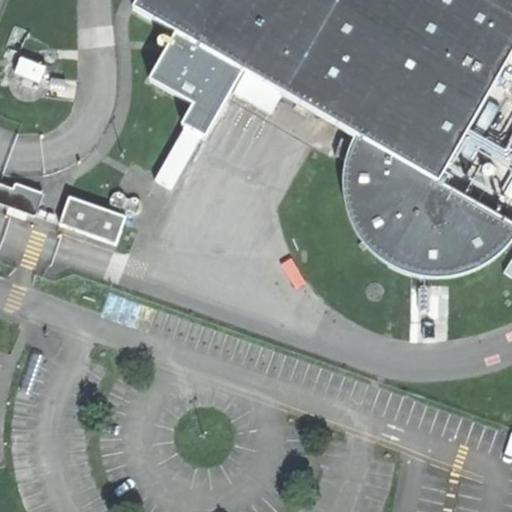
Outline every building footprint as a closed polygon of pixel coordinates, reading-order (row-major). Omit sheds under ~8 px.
[(511,55),(511,0),(139,0),(134,9),(177,34),(244,73),(247,74),(282,95),(357,137),(347,157),(344,178),(344,201),(349,220),(358,237),(370,251),(382,262),(399,272),(421,278),(444,279),(465,275),(488,265),(505,250),(511,240),(511,225),(440,184),(511,55)] [(205,139),(244,73),(177,34),(150,81),(186,102),(193,106),(182,126),(205,139)] [(46,69),(21,59),(15,74),(40,84),(46,69)] [(282,95),(247,74),(235,93),(272,115),(282,95)] [(154,188),(168,196),(200,144),(187,135),(154,188)] [(0,204),(36,218),(45,194),(15,184),(13,190),(0,184),(0,204)] [(69,198),(60,226),(116,245),(126,218),(69,198)]
